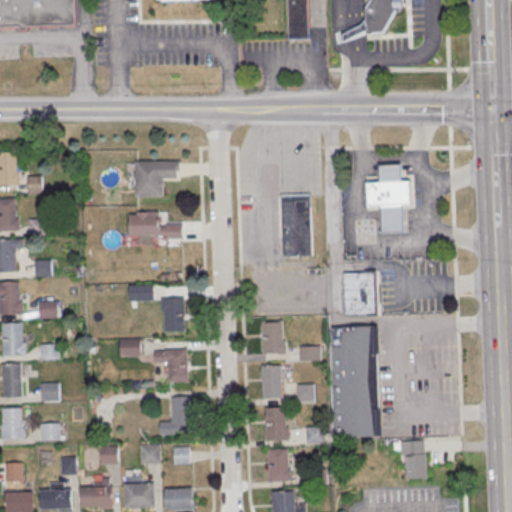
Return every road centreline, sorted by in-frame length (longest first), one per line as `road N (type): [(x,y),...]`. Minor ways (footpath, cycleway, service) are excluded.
road 1 (residential): [(229,511),(219,110)]
road 2 (secondary): [(506,511),(497,287)]
road 3 (tertiary): [(219,110),(0,110)]
road 4 (tertiary): [(490,108),(356,109)]
